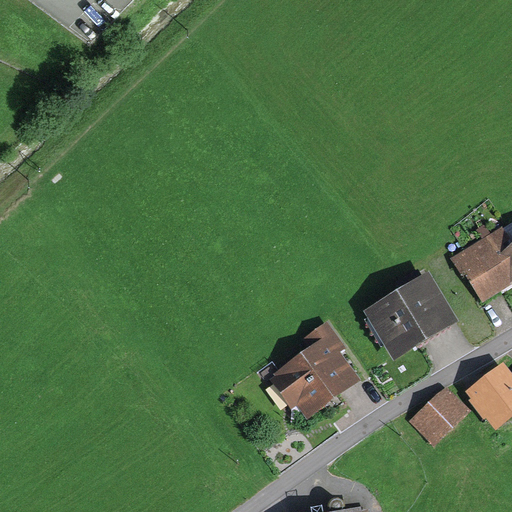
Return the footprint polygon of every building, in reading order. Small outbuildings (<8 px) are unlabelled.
[(511,249),(502,233),(461,258),(484,295),(511,278),(511,249)] [(427,282),(371,313),(394,355),(450,323),(427,282)] [(341,350),(326,328),(301,345),(308,355),(275,378),(293,404),(298,400),(308,415),(354,383),(334,355),(341,350)] [(472,393),(496,425),(511,412),(511,384),(502,371),(472,393)] [(463,413),(446,394),(416,421),(433,440),(463,413)]
